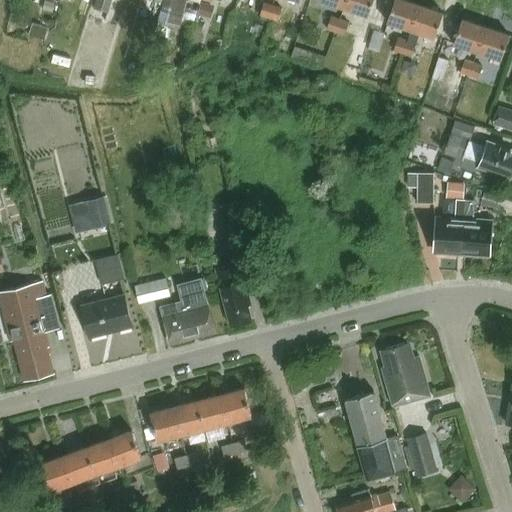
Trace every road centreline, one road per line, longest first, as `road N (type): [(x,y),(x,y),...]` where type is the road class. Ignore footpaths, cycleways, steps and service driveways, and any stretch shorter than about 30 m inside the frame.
road 1 (residential): [(267,342),(0,412)]
road 2 (residential): [(444,295),(511,511)]
road 3 (residential): [(444,295),(267,342)]
road 4 (residential): [(267,342),(315,511)]
